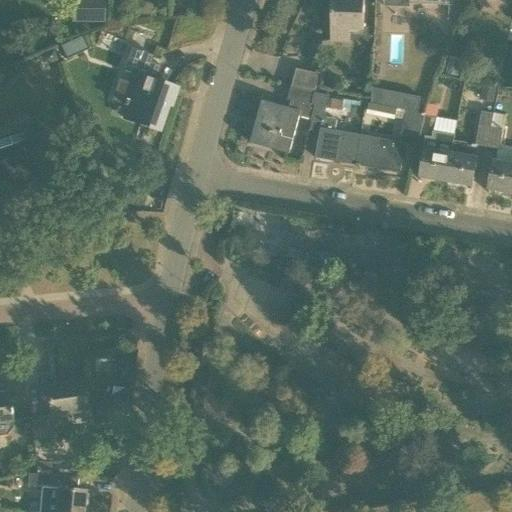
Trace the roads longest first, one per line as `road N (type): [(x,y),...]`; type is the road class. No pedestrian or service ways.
road 1 (residential): [(511,234),(199,177)]
road 2 (residential): [(137,511),(165,303)]
road 3 (residential): [(199,177),(250,0)]
road 4 (residential): [(0,316),(165,303)]
road 5 (residential): [(165,303),(199,177)]
